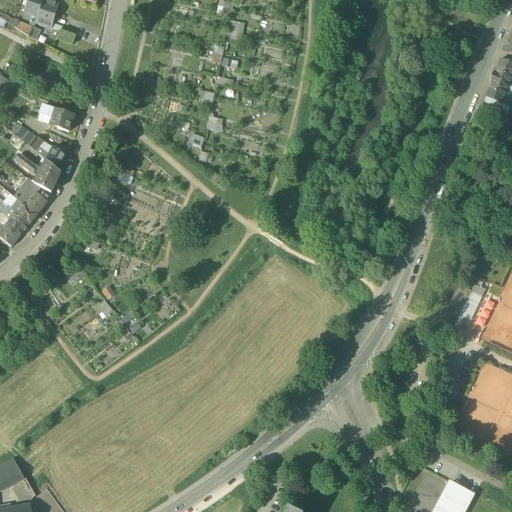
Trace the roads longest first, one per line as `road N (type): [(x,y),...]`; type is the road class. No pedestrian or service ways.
road 1 (tertiary): [(344,378),(392,300),(507,0)]
road 2 (residential): [(0,270),(50,215),(97,106),(117,0)]
road 3 (tertiary): [(181,511),(344,378)]
road 4 (residential): [(344,378),(382,511)]
